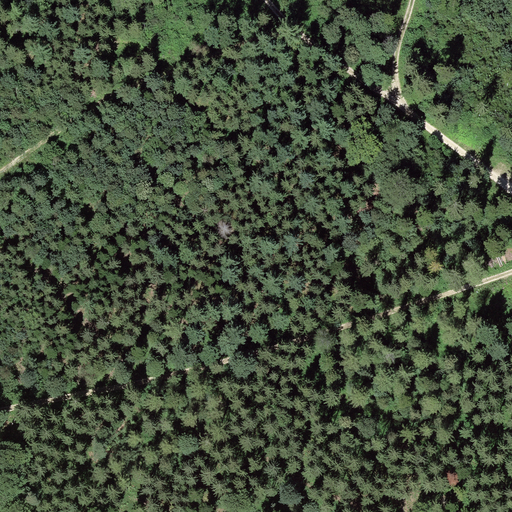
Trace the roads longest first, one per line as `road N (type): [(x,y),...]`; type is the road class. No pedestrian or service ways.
road 1 (track): [(0,409),(353,325),(511,271)]
road 2 (track): [(0,170),(88,107),(224,46),(290,29)]
road 3 (track): [(267,0),(290,29),(511,187)]
